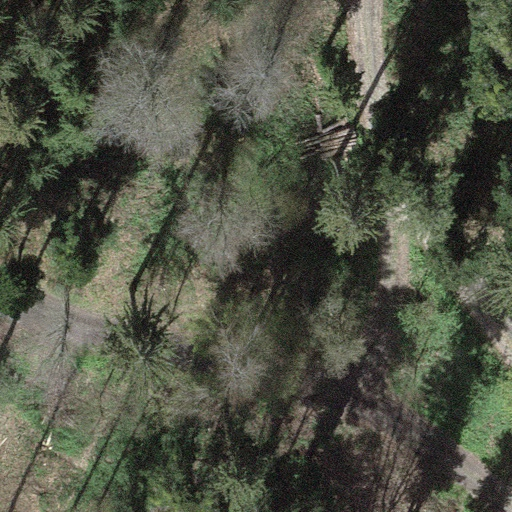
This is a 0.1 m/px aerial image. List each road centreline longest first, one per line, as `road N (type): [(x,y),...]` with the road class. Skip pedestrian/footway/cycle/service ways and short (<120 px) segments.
road 1 (track): [(511,504),(355,400),(34,304),(0,286)]
road 2 (track): [(355,400),(384,317),(389,211),(376,86),(379,0)]
